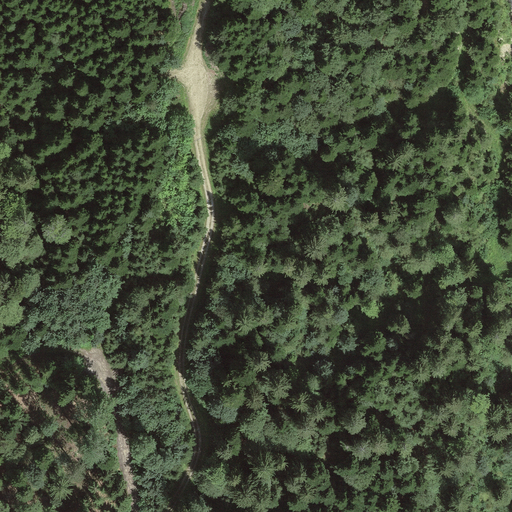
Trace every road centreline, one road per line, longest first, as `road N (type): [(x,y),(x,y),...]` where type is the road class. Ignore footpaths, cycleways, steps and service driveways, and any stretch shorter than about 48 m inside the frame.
road 1 (track): [(206,0),(191,69),(210,220),(180,368),(197,447),(167,511)]
road 2 (track): [(511,277),(497,252),(502,151),(469,102),(460,0)]
road 3 (track): [(0,374),(54,345),(74,346),(98,363),(117,410),(137,511)]
